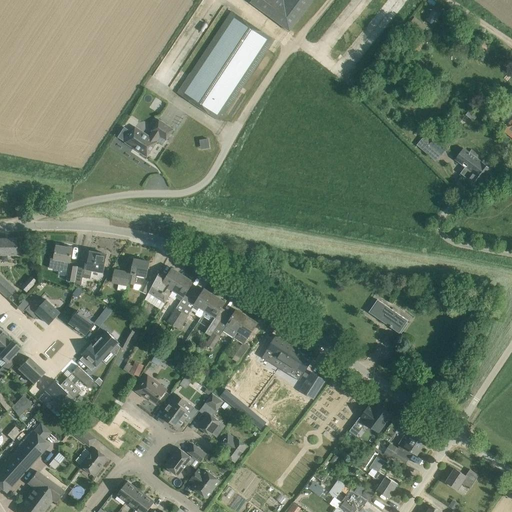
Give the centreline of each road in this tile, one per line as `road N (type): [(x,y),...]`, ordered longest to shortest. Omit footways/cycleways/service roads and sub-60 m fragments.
road 1 (unclassified): [(454,433),(170,245),(91,227),(18,226)]
road 2 (track): [(511,271),(100,199)]
road 3 (unclassified): [(18,226),(91,200),(202,184),(240,123)]
road 4 (residential): [(511,255),(460,246),(440,225),(451,206),(504,178)]
road 5 (track): [(240,123),(329,0)]
